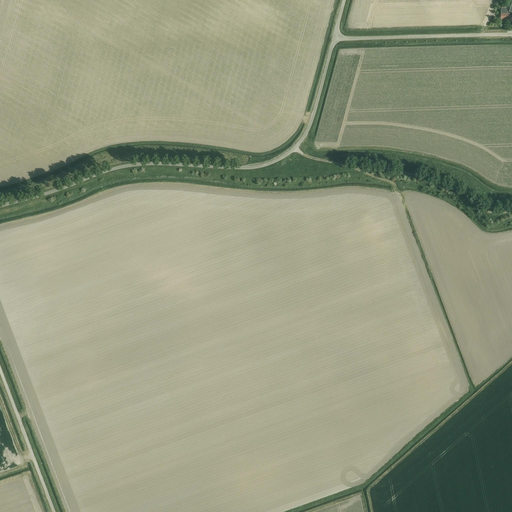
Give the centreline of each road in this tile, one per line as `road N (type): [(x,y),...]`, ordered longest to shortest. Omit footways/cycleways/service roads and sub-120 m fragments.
road 1 (unclassified): [(0,205),(114,164),(272,161),(307,128),(334,37)]
road 2 (unclassified): [(511,35),(334,37)]
road 3 (unclassified): [(53,511),(0,369)]
